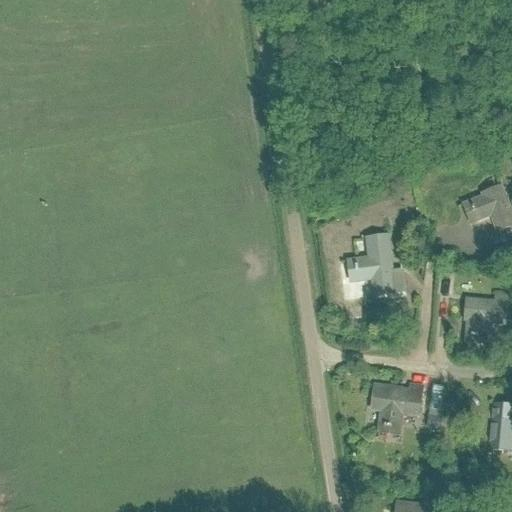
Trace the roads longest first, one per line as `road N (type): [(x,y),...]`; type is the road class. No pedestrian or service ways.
road 1 (unclassified): [(312,353),(260,0)]
road 2 (unclassified): [(511,371),(473,374),(312,353)]
road 3 (unclassified): [(334,511),(312,353)]
